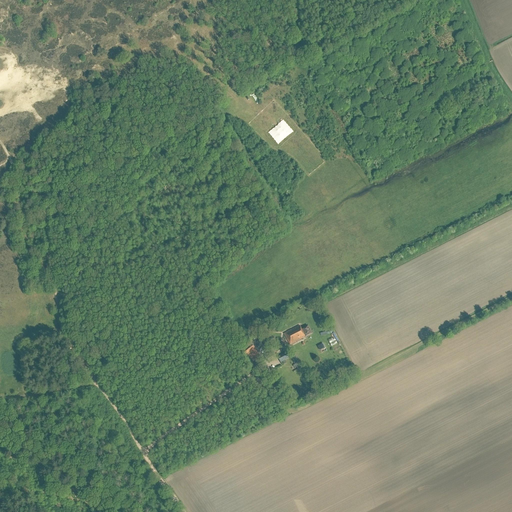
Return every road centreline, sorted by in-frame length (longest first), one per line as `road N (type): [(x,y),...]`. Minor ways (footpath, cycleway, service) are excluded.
road 1 (track): [(511,297),(299,409),(285,408),(250,374)]
road 2 (track): [(142,451),(273,360)]
road 3 (track): [(182,511),(96,383)]
